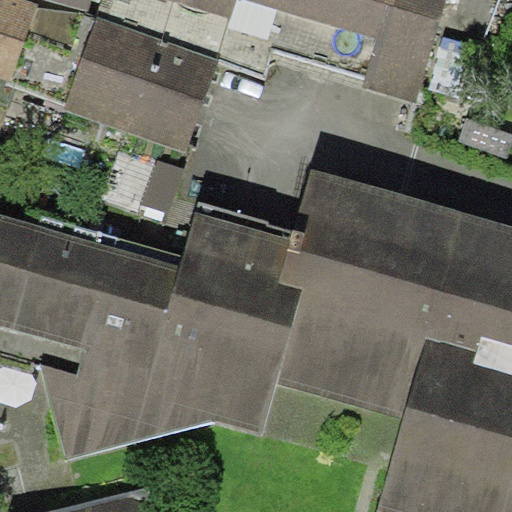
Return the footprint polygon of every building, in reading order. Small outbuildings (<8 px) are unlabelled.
[(0,0),(0,84),(5,86),(25,37),(36,11),(2,0),(0,0)] [(39,0),(87,15),(91,0),(39,0)] [(136,0),(229,26),(237,7),(376,49),(364,91),(417,108),(445,0),(136,0)] [(81,58),(25,37),(5,86),(63,112),(183,158),(218,67),(94,23),(81,58)] [(0,350),(37,362),(66,463),(216,420),(263,433),(278,382),(405,417),(378,511),(511,511),(511,224),(306,165),(288,227),(273,223),(276,215),(193,191),(177,244),(43,205),(40,216),(0,204),(0,350)] [(148,511),(143,491),(49,511),(148,511)]
